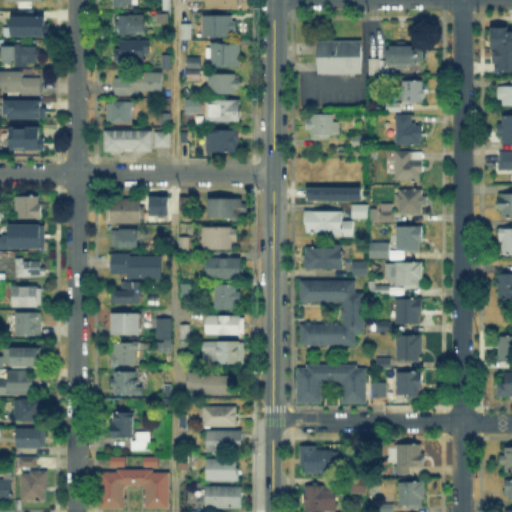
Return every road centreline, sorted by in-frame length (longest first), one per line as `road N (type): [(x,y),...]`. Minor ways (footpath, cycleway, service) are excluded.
road 1 (residential): [(75,511),(76,0)]
road 2 (residential): [(460,511),(461,0)]
road 3 (secondary): [(272,415),(272,0)]
road 4 (residential): [(0,173),(272,174)]
road 5 (residential): [(314,422),(511,422)]
